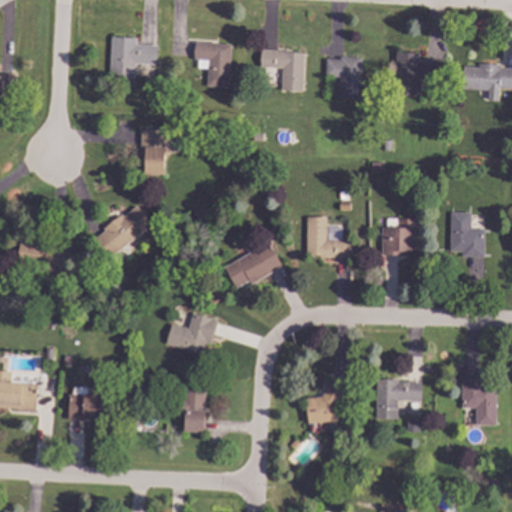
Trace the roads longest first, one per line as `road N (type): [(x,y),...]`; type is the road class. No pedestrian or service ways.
road 1 (residential): [(255,483),(0,471)]
road 2 (residential): [(511,320),(310,316),(278,335)]
road 3 (residential): [(278,335),(264,363),(253,511)]
road 4 (residential): [(62,0),(55,153)]
